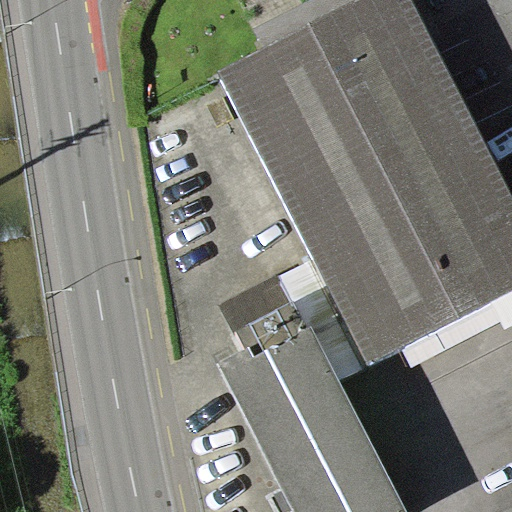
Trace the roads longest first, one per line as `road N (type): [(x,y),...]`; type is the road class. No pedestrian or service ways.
road 1 (secondary): [(52,0),(140,511)]
road 2 (unknown): [(454,511),(454,392)]
